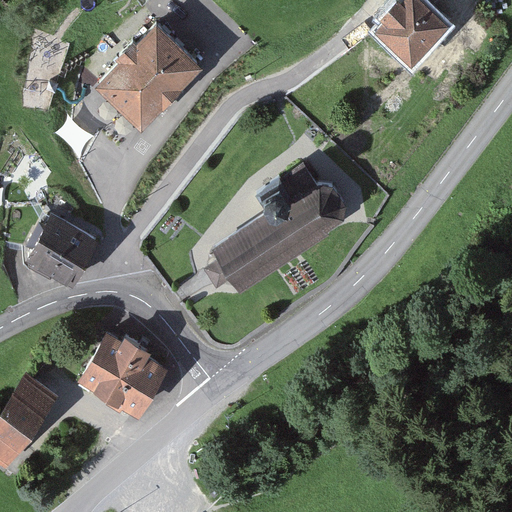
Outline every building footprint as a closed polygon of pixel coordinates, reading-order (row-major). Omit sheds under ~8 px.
[(421,0),(406,0),(379,29),(412,60),(447,23),(421,0)] [(156,20),(100,81),(144,121),(199,60),(156,20)] [(268,211),(213,247),(222,261),(206,271),(219,291),(235,281),(240,289),(346,219),(347,202),(334,182),(318,178),(315,179),(306,165),(258,196),(268,211)] [(50,212),(25,261),(69,284),(95,235),(50,212)] [(106,332),(80,379),(139,411),(165,364),(106,332)] [(24,373),(0,408),(0,459),(7,464),(55,394),(24,373)]
